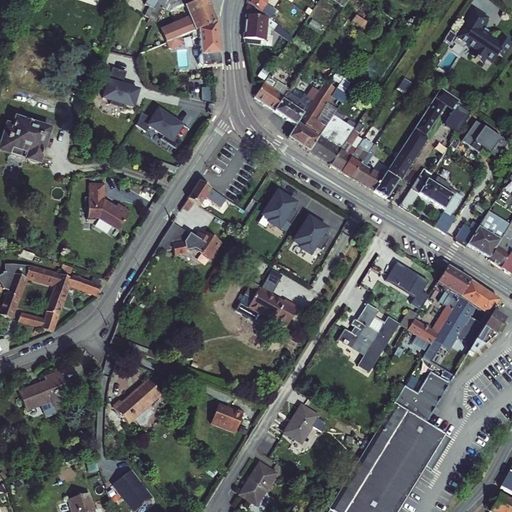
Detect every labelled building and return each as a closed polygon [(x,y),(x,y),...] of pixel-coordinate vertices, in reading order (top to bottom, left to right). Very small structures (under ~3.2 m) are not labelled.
[(155,0),(150,11),(155,14),(162,2),(162,0),(155,0)] [(180,6),(193,0),(162,0),(162,2),(172,9),(180,6)] [(202,0),(193,0),(180,6),(190,29),(212,19),(207,10),(202,0)] [(244,0),(243,15),(264,17),(269,20),(271,17),(273,19),(276,15),(263,5),(264,0),(244,0)] [(485,20),(472,11),(451,44),(460,51),(464,46),(472,51),(468,57),(475,63),(475,62),(479,65),(483,59),(490,63),(496,54),(501,57),(509,45),(496,37),(493,41),(485,36),(483,39),(478,36),(480,33),(477,32),(485,20)] [(264,17),(243,15),(242,39),(262,41),(263,23),(277,33),(264,51),(274,58),(290,36),(269,20),(264,17)] [(218,64),(212,19),(190,29),(186,31),(183,32),(187,39),(195,36),(196,55),(195,56),(196,66),(218,64)] [(155,32),(160,43),(173,37),(183,32),(186,31),(183,24),(174,29),(172,24),(155,32)] [(441,42),(450,48),(452,45),(451,44),(455,37),(448,32),(441,42)] [(173,37),(160,43),(159,43),(162,51),(176,44),(173,37)] [(252,97),(274,112),(295,81),(280,71),(283,66),(276,62),(252,97)] [(108,68),(99,99),(107,101),(106,104),(119,108),(120,105),(130,108),(133,97),(130,96),(132,89),(114,84),(115,79),(120,81),(122,72),(108,68)] [(274,112),(295,126),(318,91),(313,88),(307,97),(294,88),(300,79),(298,77),(295,81),(274,112)] [(296,144),(307,152),(327,122),(323,119),(318,126),(312,122),(335,86),(325,80),(318,91),(295,126),(287,138),(296,144)] [(213,87),(204,87),(204,99),(213,100),(213,87)] [(380,177),(370,192),(384,200),(396,182),(400,180),(426,142),(423,136),(443,108),(450,113),(442,124),(442,128),(454,136),(469,112),(438,91),(380,177)] [(136,121),(133,125),(143,132),(145,128),(159,137),(157,140),(173,150),(179,142),(172,138),(180,126),(171,121),(171,122),(155,112),(150,119),(138,112),(136,121)] [(327,122),(307,152),(328,166),(353,128),(332,114),(327,122)] [(47,129),(12,118),(10,125),(4,123),(0,135),(0,152),(23,160),(21,163),(30,166),(31,163),(36,165),(41,148),(45,149),(48,141),(44,140),(47,129)] [(473,123),(459,142),(477,155),(480,149),(494,159),(505,145),(473,123)] [(353,128),(328,166),(339,172),(349,156),(342,152),(349,141),(351,143),(359,132),(353,128)] [(359,140),(339,172),(350,179),(367,152),(370,147),(359,140)] [(367,152),(350,179),(370,192),(380,177),(364,167),(371,155),(367,152)] [(176,166),(155,159),(153,165),(174,172),(176,166)] [(417,176),(397,208),(404,212),(415,194),(441,210),(430,228),(438,232),(460,197),(444,188),(446,184),(435,178),(431,184),(417,176)] [(209,188),(197,181),(181,207),(187,210),(192,202),(198,206),(209,188)] [(103,187),(88,187),(88,199),(85,199),(85,209),(88,209),(88,219),(99,219),(118,232),(129,216),(127,215),(129,212),(118,206),(117,209),(103,201),(103,187)] [(281,221),(288,225),(296,212),(289,208),(292,203),(275,193),(262,215),(269,220),(267,222),(277,228),(281,221)] [(466,242),(486,257),(501,234),(511,216),(511,213),(506,210),(502,216),(503,217),(502,219),(504,220),(495,234),(486,228),(495,215),(487,209),(466,242)] [(324,227),(307,218),(294,241),(301,245),(300,247),(310,253),(314,245),(321,249),(328,236),(321,232),(324,227)] [(188,233),(171,222),(154,247),(161,251),(170,247),(172,254),(184,248),(183,246),(188,244),(203,254),(214,238),(197,227),(195,230),(191,228),(188,233)] [(486,257),(496,268),(511,243),(511,238),(509,243),(501,234),(486,257)] [(511,243),(496,268),(509,276),(511,270),(511,243)] [(0,310),(10,315),(21,287),(10,284),(28,275),(56,284),(60,273),(29,263),(6,260),(5,267),(4,268),(5,270),(0,272),(0,277),(4,285),(9,287),(0,310)] [(426,281),(394,262),(384,279),(413,297),(409,304),(418,310),(419,308),(426,297),(427,296),(420,292),(426,281)] [(467,280),(445,266),(440,274),(435,283),(447,292),(446,294),(449,297),(443,307),(444,310),(430,330),(413,319),(404,334),(413,340),(416,336),(428,345),(430,340),(467,280)] [(69,284),(96,293),(103,283),(72,273),(71,277),(60,273),(56,284),(51,297),(63,302),(69,284)] [(464,302),(474,285),(467,280),(430,340),(446,351),(472,307),(464,302)] [(497,300),(474,285),(464,302),(472,307),(482,314),(478,321),(475,319),(464,337),(471,342),(491,309),(497,300)] [(282,300),(281,303),(257,289),(246,309),(271,323),(274,318),(288,326),(298,309),(282,300)] [(432,300),(426,296),(419,309),(424,312),(432,300)] [(54,330),(63,302),(51,297),(47,309),(41,326),(54,330)] [(397,325),(386,318),(378,331),(375,329),(378,324),(371,320),(377,312),(366,305),(356,321),(354,320),(351,325),(354,328),(350,333),(344,329),(337,341),(352,350),(361,351),(365,354),(356,367),(368,374),(379,356),(377,355),(380,351),(381,352),(397,325)] [(18,318),(41,326),(47,309),(42,307),(38,317),(20,310),(18,318)] [(503,318),(491,309),(471,342),(466,351),(471,354),(494,334),(503,318)] [(108,340),(156,360),(159,353),(111,333),(108,340)] [(48,377),(20,388),(27,407),(52,398),(54,405),(66,400),(62,389),(68,387),(61,367),(47,373),(48,377)] [(450,375),(440,369),(438,374),(447,379),(450,375)] [(164,390),(149,372),(120,397),(119,395),(113,401),(134,426),(142,426),(142,420),(149,413),(144,407),(164,390)] [(428,372),(422,382),(442,393),(448,382),(428,372)] [(422,382),(416,393),(435,404),(442,393),(422,382)] [(392,404),(424,422),(435,404),(416,393),(404,385),(392,404)] [(241,411),(230,407),(229,408),(215,403),(208,422),(233,432),(241,411)] [(367,446),(363,452),(328,510),(331,511),(396,511),(443,434),(424,422),(392,404),(367,446)] [(316,418),(300,408),(283,434),(300,445),(316,418)] [(363,452),(367,446),(347,435),(342,444),(354,452),(356,448),(363,452)] [(275,476),(259,466),(240,496),(257,506),(275,476)] [(138,481),(129,469),(111,483),(133,511),(151,498),(144,488),(141,488),(138,484),(138,481)] [(511,475),(508,473),(498,489),(511,496),(511,475)] [(93,511),(87,491),(65,499),(69,511),(93,511)] [(511,511),(511,501),(496,494),(488,511),(489,511),(511,511)]
